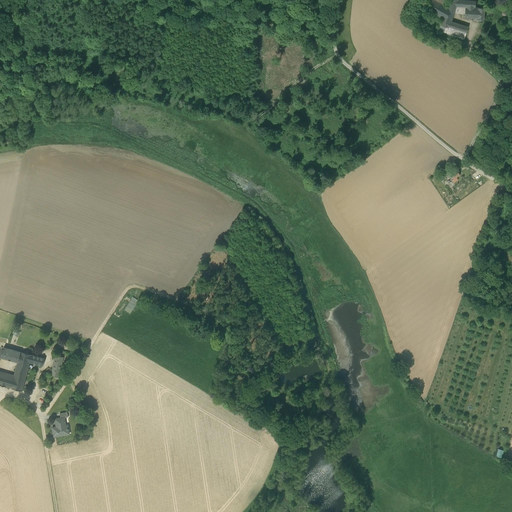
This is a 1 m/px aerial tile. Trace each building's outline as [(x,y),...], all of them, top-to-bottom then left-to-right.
[(423,0),(420,5),(427,9),(433,13),(442,18),(451,22),(454,13),(456,6),(458,0),(451,0),(449,9),(433,0),(423,0)] [(433,0),(449,9),(451,0),(433,0)] [(476,1),(459,0),(458,0),(456,6),(465,7),(465,14),(464,19),(474,20),(475,8),(476,1)] [(456,6),(454,13),(465,14),(465,7),(456,6)] [(474,20),(484,20),(485,8),(475,8),(474,20)] [(468,27),(451,22),(442,18),(440,25),(438,31),(464,40),(466,33),(468,27)] [(453,179),(456,177),(460,175),(456,169),(449,173),(453,179)] [(133,296),(125,310),(131,314),(139,300),(133,296)] [(21,352),(4,347),(3,350),(1,358),(17,362),(18,362),(21,352)] [(44,358),(21,352),(18,362),(17,362),(13,378),(11,388),(22,391),(30,363),(42,366),(44,358)] [(63,357),(56,356),(52,375),(58,376),(63,357)] [(7,376),(4,386),(11,388),(13,378),(7,376)] [(52,428),(54,437),(69,434),(68,428),(66,428),(64,418),(64,417),(60,418),(55,419),(56,427),(52,428)]
